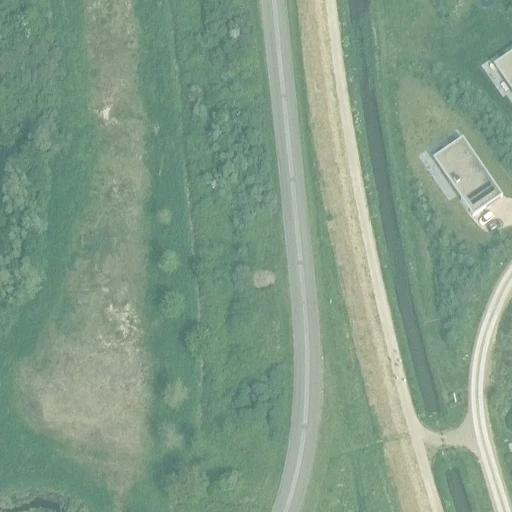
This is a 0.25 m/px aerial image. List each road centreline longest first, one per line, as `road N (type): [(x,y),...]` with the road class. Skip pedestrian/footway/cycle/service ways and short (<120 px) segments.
road 1 (unclassified): [(441,511),(368,246),(328,0)]
road 2 (tertiary): [(287,511),(308,432),(310,299),(277,0)]
road 3 (track): [(311,391),(345,412),(361,450),(358,511)]
